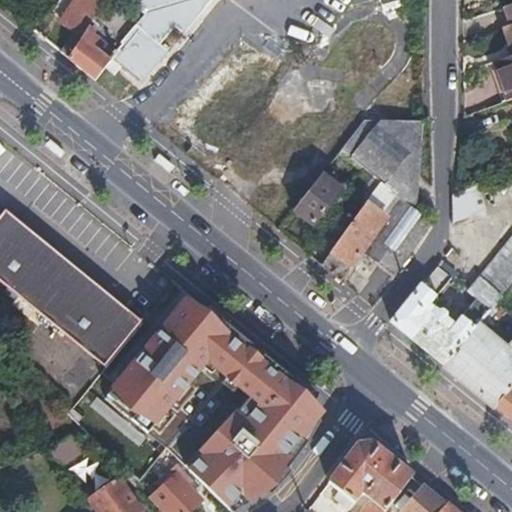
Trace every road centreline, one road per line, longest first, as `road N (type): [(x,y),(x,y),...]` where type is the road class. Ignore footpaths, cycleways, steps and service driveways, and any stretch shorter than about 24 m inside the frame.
road 1 (primary): [(348,353),(0,69)]
road 2 (residential): [(443,0),(442,236),(348,353)]
road 3 (primary): [(511,488),(381,379)]
road 4 (residential): [(282,511),(381,379)]
